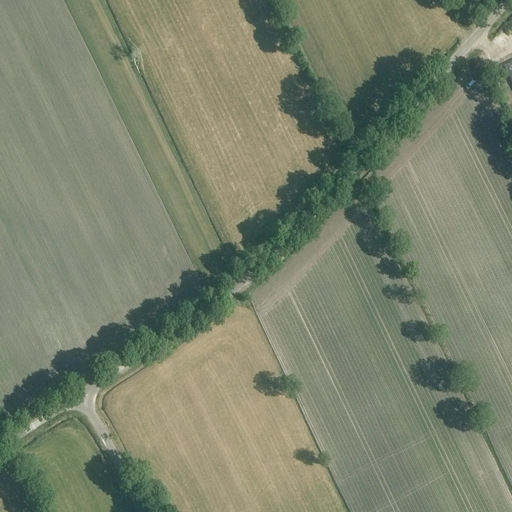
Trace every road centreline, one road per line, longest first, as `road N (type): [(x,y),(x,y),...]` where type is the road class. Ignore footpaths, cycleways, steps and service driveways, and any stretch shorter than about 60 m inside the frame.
road 1 (unclassified): [(79,395),(254,272),(510,0)]
road 2 (unclassified): [(141,511),(79,395)]
